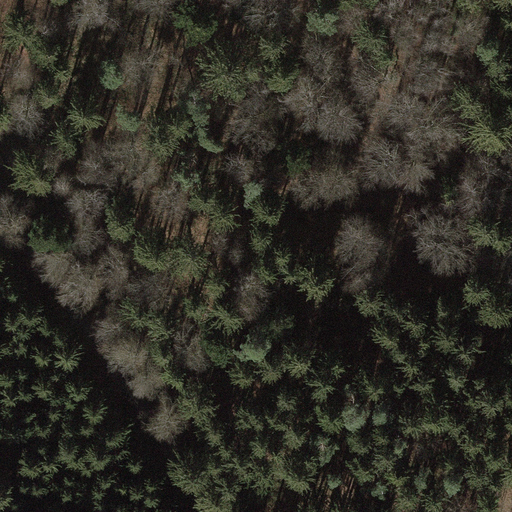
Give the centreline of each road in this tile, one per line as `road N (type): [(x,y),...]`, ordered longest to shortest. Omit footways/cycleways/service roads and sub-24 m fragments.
road 1 (track): [(215,511),(102,345)]
road 2 (track): [(0,213),(102,345)]
